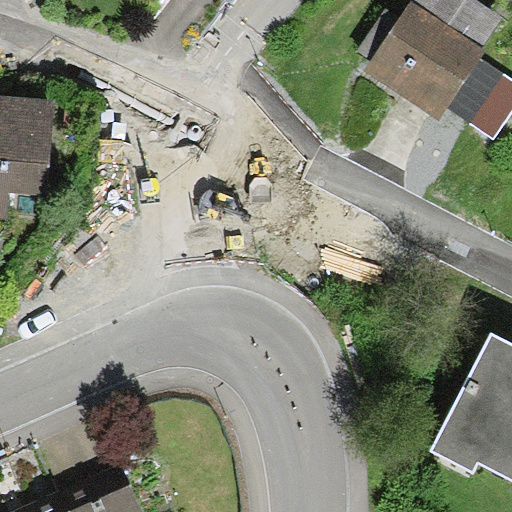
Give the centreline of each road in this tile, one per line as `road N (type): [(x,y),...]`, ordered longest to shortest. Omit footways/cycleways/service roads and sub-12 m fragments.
road 1 (residential): [(201,324),(231,327),(259,344),(287,381),(304,451),(299,511)]
road 2 (residential): [(189,102),(186,160),(201,324)]
road 3 (residential): [(0,401),(201,324)]
road 4 (residential): [(0,40),(189,102)]
road 5 (residential): [(269,0),(189,102)]
